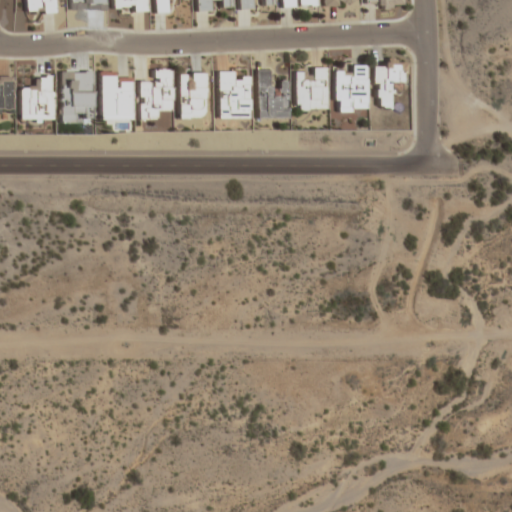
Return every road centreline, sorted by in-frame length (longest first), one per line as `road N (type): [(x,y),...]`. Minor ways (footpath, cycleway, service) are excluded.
road 1 (residential): [(0,45),(426,31)]
road 2 (residential): [(419,159),(0,165)]
road 3 (residential): [(424,0),(426,144),(419,159)]
